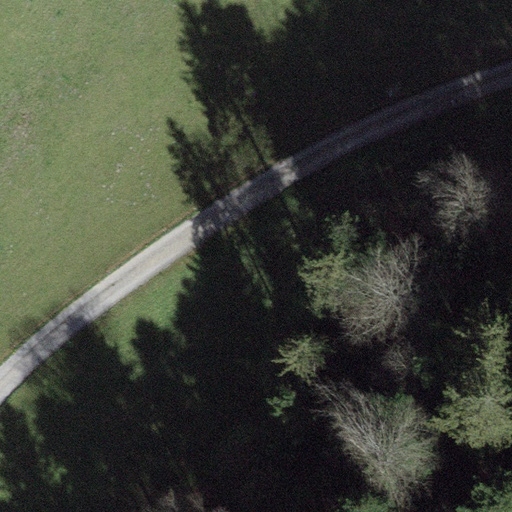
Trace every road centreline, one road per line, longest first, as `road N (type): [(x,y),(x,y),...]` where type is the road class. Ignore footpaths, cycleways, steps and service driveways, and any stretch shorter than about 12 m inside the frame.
road 1 (track): [(511,72),(399,111),(268,190),(100,308),(0,400)]
road 2 (track): [(511,299),(469,361),(451,427),(448,511)]
